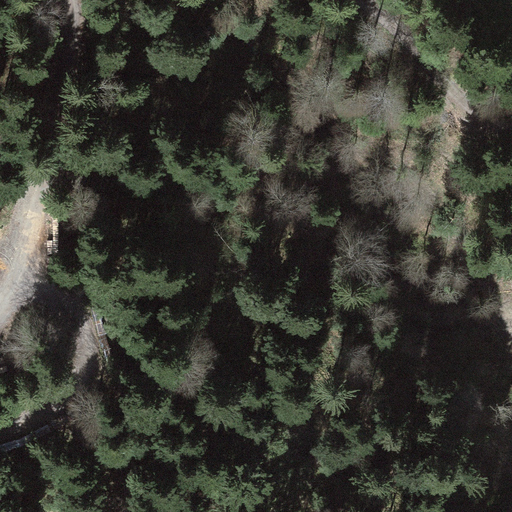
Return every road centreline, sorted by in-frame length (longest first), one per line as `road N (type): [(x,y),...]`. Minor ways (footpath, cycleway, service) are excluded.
road 1 (track): [(0,305),(31,228),(62,95),(68,0)]
road 2 (track): [(0,431),(57,406),(88,366),(90,344),(72,298),(17,275)]
road 3 (track): [(364,0),(455,96),(511,132)]
